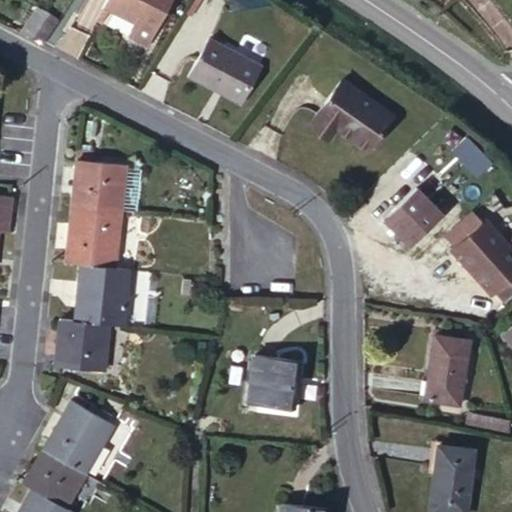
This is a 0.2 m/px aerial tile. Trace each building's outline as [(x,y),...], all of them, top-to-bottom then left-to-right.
[(103,0),(100,7),(105,10),(130,23),(148,33),(166,0),(103,0)] [(19,33),(42,45),(60,16),(51,12),(48,17),(42,13),(44,9),(35,4),(19,33)] [(105,10),(100,7),(93,20),(98,23),(105,10)] [(148,33),(130,23),(123,36),(142,46),(148,33)] [(206,37),(187,74),(236,102),(258,65),(206,37)] [(338,79),(309,121),(329,135),(334,129),(365,151),(390,113),(338,79)] [(329,135),(309,121),(306,126),(325,141),(329,135)] [(73,156),(68,203),(114,207),(119,161),(73,156)] [(136,207),(135,164),(124,164),(124,207),(136,207)] [(414,184),(379,215),(407,244),(440,215),(414,184)] [(0,185),(0,220),(9,221),(13,187),(0,185)] [(68,203),(63,257),(79,259),(109,262),(114,207),(68,203)] [(495,292),(506,304),(511,300),(511,251),(483,219),(480,223),(470,211),(443,235),(453,246),(450,249),(491,296),(495,292)] [(74,317),(107,320),(122,322),(129,265),(109,262),(79,259),(74,317)] [(74,317),(58,316),(54,361),(101,366),(107,320),(74,317)] [(468,336),(432,330),(424,396),(460,401),(468,336)] [(254,342),(246,393),(294,400),(302,348),(254,342)] [(73,392),(46,438),(87,463),(114,415),(73,392)] [(466,437),(429,435),(425,502),(462,506),(466,437)] [(46,438),(25,476),(37,482),(67,498),(87,463),(46,438)] [(78,511),(82,506),(67,498),(37,482),(19,511),(78,511)] [(283,490),(280,511),(328,511),(331,497),(283,490)]
